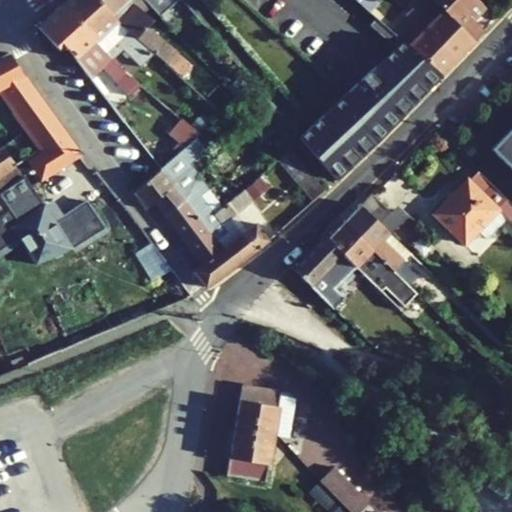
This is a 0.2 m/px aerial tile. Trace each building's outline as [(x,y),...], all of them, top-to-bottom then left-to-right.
[(122,49),(140,67),(153,54),(118,23),(96,0),(65,0),(60,5),(105,53),(116,43),(122,49)] [(153,54),(181,78),(191,66),(147,27),(153,20),(144,12),(129,0),(127,2),(125,0),(96,0),(118,23),(153,54)] [(144,0),(150,6),(159,15),(175,0),(125,0),(127,2),(129,0),(128,0),(144,0)] [(371,14),(379,3),(374,0),(358,0),(357,2),(371,14)] [(410,4),(405,9),(458,59),(474,42),(432,0),(419,13),(410,4)] [(432,0),(474,42),(484,31),(473,19),(485,8),(476,0),(432,0)] [(129,97),(140,86),(123,72),(111,60),(105,53),(60,5),(37,27),(59,50),(64,44),(90,78),(101,67),(129,97)] [(406,17),(392,32),(402,40),(403,41),(442,76),(458,59),(405,9),(402,13),(406,17)] [(368,25),(394,47),(402,40),(392,32),(375,17),(368,25)] [(430,88),(442,76),(403,41),(393,50),(430,88)] [(105,53),(111,60),(122,49),(116,43),(105,53)] [(391,78),(416,103),(430,88),(393,50),(374,68),(388,81),(391,78)] [(0,125),(0,92),(41,150),(42,150),(45,153),(66,137),(23,77),(8,53),(0,57),(0,129),(2,128),(0,125)] [(388,81),(374,68),(299,137),(336,181),(377,142),(416,103),(391,78),(388,81)] [(254,85),(245,75),(229,89),(238,99),(254,85)] [(206,124),(198,117),(190,126),(198,133),(206,124)] [(172,138),(177,142),(184,147),(195,137),(197,136),(199,134),(198,133),(190,126),(180,118),(170,131),(175,135),(172,138)] [(253,128),(262,139),(270,133),(260,122),(253,128)] [(197,136),(204,144),(214,135),(207,127),(199,134),(197,136)] [(511,128),(492,149),(511,169),(511,128)] [(41,150),(27,162),(42,179),(79,155),(66,137),(45,153),(42,150),(41,150)] [(195,137),(184,147),(177,153),(160,168),(133,192),(146,209),(154,202),(164,216),(186,199),(195,173),(188,163),(205,148),(195,137)] [(177,142),(171,148),(177,153),(184,147),(177,142)] [(0,174),(14,165),(0,146),(0,174)] [(277,160),(312,202),(324,191),(289,150),(277,160)] [(0,193),(24,177),(14,165),(0,174),(0,193)] [(511,204),(477,170),(433,214),(464,243),(477,230),(485,239),(499,224),(505,219),(511,225),(511,204)] [(186,199),(164,216),(201,265),(222,248),(216,240),(227,231),(224,228),(222,225),(213,215),(199,196),(208,189),(195,173),(186,199)] [(24,177),(0,193),(0,197),(8,210),(17,222),(42,205),(25,178),(24,177)] [(245,190),(253,199),(268,187),(260,177),(245,190)] [(222,207),(208,189),(199,196),(213,215),(222,207)] [(252,200),(243,190),(237,195),(226,204),(222,207),(213,215),(222,225),(235,214),(252,200)] [(234,191),(223,200),(226,204),(237,195),(234,191)] [(360,204),(380,223),(390,212),(371,194),(360,204)] [(0,215),(8,210),(0,197),(0,215)] [(35,264),(71,248),(42,205),(17,222),(11,226),(35,264)] [(408,285),(418,274),(403,260),(382,240),(389,234),(359,206),(343,222),(408,285)] [(222,225),(224,228),(232,222),(242,234),(247,230),(235,214),(222,225)] [(499,224),(511,236),(511,225),(505,219),(499,224)] [(227,231),(216,240),(222,248),(201,265),(193,272),(205,287),(268,241),(255,223),(247,230),(242,234),(232,222),(224,228),(227,231)] [(384,288),(404,306),(416,293),(408,285),(343,222),(328,239),(356,266),(381,291),(384,288)] [(382,240),(403,260),(410,254),(389,234),(382,240)] [(356,266),(328,239),(326,237),(293,270),(332,309),(343,298),(334,289),(356,266)] [(487,384),(495,391),(505,380),(497,373),(487,384)] [(234,429),(274,435),(280,395),(280,391),(241,385),(234,429)] [(274,435),(288,437),(294,398),(280,395),(274,435)] [(227,475),(265,482),(274,435),(234,429),(227,475)] [(288,479),(305,493),(317,479),(301,465),(288,479)] [(319,480),(350,511),(359,511),(368,503),(332,467),(319,480)]
